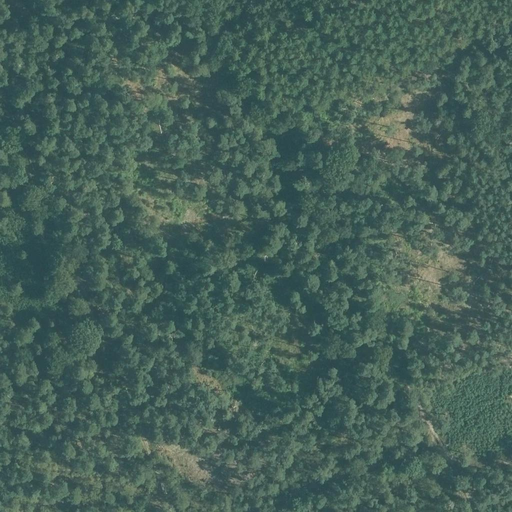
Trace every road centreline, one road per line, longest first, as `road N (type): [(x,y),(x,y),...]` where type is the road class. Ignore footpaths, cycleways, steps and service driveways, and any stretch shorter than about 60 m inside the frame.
road 1 (track): [(477,511),(235,73),(210,0)]
road 2 (track): [(0,95),(172,511)]
